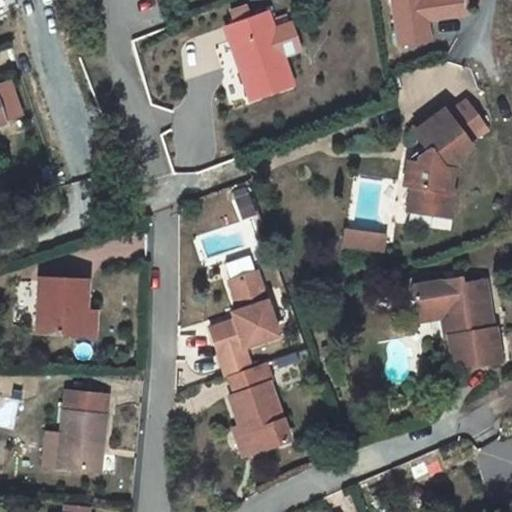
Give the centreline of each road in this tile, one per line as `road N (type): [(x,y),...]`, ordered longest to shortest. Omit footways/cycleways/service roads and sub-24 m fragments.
road 1 (residential): [(153,182),(162,211),(163,348),(151,511)]
road 2 (residential): [(257,511),(492,409)]
road 3 (residential): [(153,182),(115,41),(118,0)]
